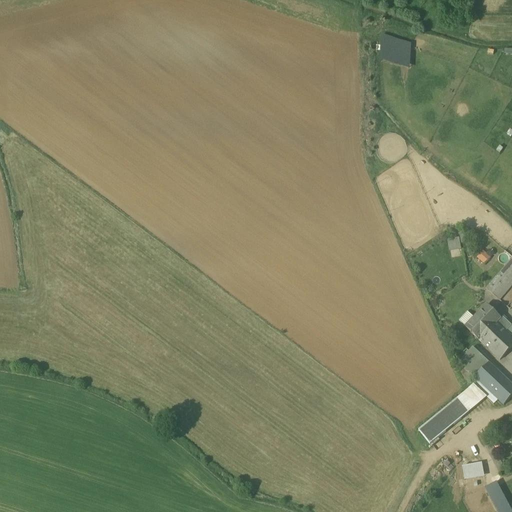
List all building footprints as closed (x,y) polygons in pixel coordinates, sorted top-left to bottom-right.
[(389,36),(392,44),(401,41),(398,33),(389,36)] [(491,258),(483,251),(477,258),(485,265),(491,258)] [(511,259),(503,270),(511,277),(511,259)] [(494,266),(485,277),(489,281),(499,270),(494,266)] [(511,277),(503,270),(486,289),(500,301),(511,286),(511,277)] [(511,347),(511,338),(496,322),(500,318),(487,306),(466,329),(478,340),(500,361),(511,347)] [(511,396),(511,385),(489,364),(475,378),(504,406),(511,396)] [(458,399),(419,431),(430,445),(469,413),(458,399)] [(505,470),(491,443),(485,446),(499,473),(505,470)] [(482,464),(462,467),(463,475),(483,472),(482,464)] [(506,511),(488,477),(481,481),(497,511),(506,511)]
